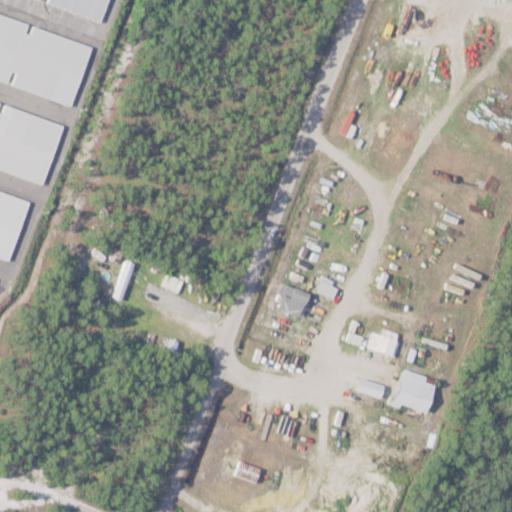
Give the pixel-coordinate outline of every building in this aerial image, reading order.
[(107,0),(100,21),(41,0),(107,0)] [(133,263),(124,260),(115,297),(124,299),(133,263)] [(279,292),(284,294),(279,308),(301,316),(309,292),(282,283),(279,292)] [(370,330),(398,340),(393,355),(365,345),(370,330)] [(403,367),(435,378),(424,410),(392,399),(403,367)] [(359,375),(382,383),(378,396),(354,388),(359,375)]
